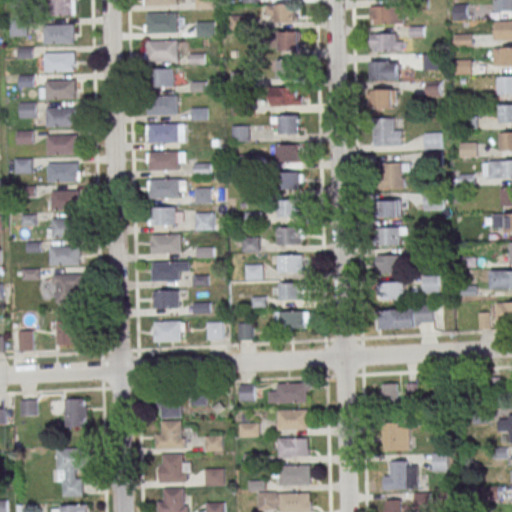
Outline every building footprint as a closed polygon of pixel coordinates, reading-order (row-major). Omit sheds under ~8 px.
[(53,0),(54,15),(76,15),(76,0),(53,0)] [(511,11),(511,0),(494,0),(495,11),(511,11)] [(277,4),(297,4),(298,21),(277,22),(277,4)] [(405,24),(405,6),(371,6),(371,24),(405,24)] [(178,13),(179,32),(149,32),(148,14),(178,13)] [(28,20),(11,20),(11,36),(28,36),(28,20)] [(511,20),(495,20),(495,40),(511,39),(511,20)] [(215,22),(197,22),(197,36),(215,36),(215,22)] [(75,24),(76,43),(46,43),(45,25),(75,24)] [(404,38),(392,38),(392,28),(371,28),(371,51),(404,51),(404,38)] [(301,45),(301,31),(281,31),(281,45),(301,45)] [(473,34),(454,34),(454,46),(473,46),(473,34)] [(179,41),(179,60),(149,60),(149,42),(179,41)] [(511,46),(495,47),(495,66),(511,65),(511,46)] [(76,53),(77,71),(46,72),(46,53),(76,53)] [(441,53),(423,53),(423,70),(441,70),(441,53)] [(473,74),(472,59),(455,59),(456,74),(473,74)] [(372,80),(399,80),(399,61),(372,61),(372,80)] [(295,78),(295,64),(279,64),(279,78),(295,78)] [(153,86),(174,86),(174,69),(153,69),(153,86)] [(511,75),(498,76),(498,94),(511,94),(511,75)] [(77,80),(78,98),(48,99),(47,80),(77,80)] [(273,105),(304,105),(304,87),(273,87),(273,105)] [(440,96),(440,87),(429,87),(429,96),(440,96)] [(399,89),(374,89),(374,108),(399,108),(399,89)] [(179,96),(180,114),(150,115),(149,97),(179,96)] [(37,102),(21,102),(21,117),(37,117),(37,102)] [(511,122),(511,103),(499,104),(499,123),(511,122)] [(47,107),(47,126),(78,126),(78,107),(47,107)] [(300,115),(301,132),(281,133),(280,116),(300,115)] [(478,128),(478,117),(461,117),(461,128),(478,128)] [(374,118),(374,146),(403,146),(403,127),(394,127),(394,118),(374,118)] [(179,123),(180,141),(149,142),(149,124),(179,123)] [(250,125),(233,125),(233,141),(250,141),(250,125)] [(500,150),(511,150),(511,131),(500,131),(500,150)] [(425,150),(443,150),(443,132),(425,132),(425,150)] [(79,135),(48,135),(48,154),(79,154),(79,135)] [(478,142),(460,142),(460,157),(478,157),(478,142)] [(276,144),(300,144),(301,161),(276,161),(276,144)] [(150,170),(180,169),(180,151),(150,151),(150,170)] [(16,158),(16,173),(32,173),(32,158),(16,158)] [(511,159),(484,160),(484,178),(511,178),(511,159)] [(48,162),(48,182),(81,181),(81,162),(48,162)] [(406,163),(384,163),(384,188),(406,188),(406,163)] [(303,189),(303,172),(281,171),(280,189),(303,189)] [(180,178),(181,198),(151,198),(150,179),(180,178)] [(501,206),(511,205),(511,187),(501,187),(501,206)] [(196,203),(212,203),(212,188),(196,188),(196,203)] [(80,190),(51,190),(51,209),(80,209),(80,190)] [(424,209),(440,209),(440,194),(424,194),(424,209)] [(278,217),(277,200),(301,199),(301,216),(278,217)] [(381,218),(402,218),(402,200),(381,200),(381,218)] [(151,224),(183,224),(183,207),(151,207),(151,224)] [(196,230),(215,230),(215,212),(196,212),(196,230)] [(493,233),(511,233),(511,213),(493,214),(493,233)] [(78,218),(48,218),(48,237),(78,237),(78,218)] [(277,227),(302,226),(302,244),(278,244),(277,227)] [(407,235),(407,227),(382,227),(382,245),(400,245),(400,235),(407,235)] [(182,233),(182,252),(153,253),(152,234),(182,233)] [(260,236),(243,236),(243,252),(260,252),(260,236)] [(511,240),(496,241),(496,259),(511,258),(511,240)] [(81,245),(51,245),(51,264),(81,264),(81,245)] [(278,255),(304,255),(304,271),(279,272),(278,255)] [(400,273),(400,255),(377,255),(377,273),(400,273)] [(153,262),(191,261),(191,271),(180,271),(180,280),(153,281),(153,262)] [(246,264),(246,279),(264,279),(264,264),(246,264)] [(511,269),(497,269),(497,289),(511,288),(511,269)] [(54,274),(54,303),(81,303),(81,274),(54,274)] [(423,293),(440,293),(440,276),(423,276),(423,293)] [(279,283),(303,282),(303,299),(279,300),(279,283)] [(405,299),(405,282),(383,282),(383,299),(405,299)] [(154,290),(179,290),(179,307),(155,308),(154,290)] [(496,320),(511,320),(511,301),(496,302),(496,320)] [(378,308),(379,329),(438,326),(436,305),(378,308)] [(309,311),(279,311),(279,328),(309,328),(309,311)] [(490,328),(490,313),(480,313),(480,328),(490,328)] [(57,344),(76,344),(76,320),(57,320),(57,344)] [(182,320),(182,341),(156,341),(155,321),(182,320)] [(208,339),(224,339),(224,321),(208,321),(208,339)] [(239,340),(254,340),(254,322),(239,322),(239,340)] [(35,350),(35,329),(13,329),(13,350),(35,350)] [(511,379),(503,380),(503,394),(511,394),(511,379)] [(277,383),(308,382),(308,402),(278,403),(277,383)] [(256,401),(256,384),(240,384),(240,401),(256,401)] [(424,404),(424,385),(382,385),(382,404),(424,404)] [(191,405),(207,405),(207,389),(191,389),(191,405)] [(87,398),(65,398),(65,427),(87,427),(87,398)] [(37,399),(21,399),(21,416),(37,416),(37,399)] [(158,418),(183,418),(183,399),(158,399),(158,418)] [(278,409),(309,408),(309,428),(278,429),(278,409)] [(499,432),(509,432),(509,443),(511,442),(511,414),(499,415),(499,432)] [(185,421),(158,421),(158,449),(185,449),(185,421)] [(259,422),(240,422),(240,436),(259,436),(259,422)] [(384,450),(411,450),(411,423),(384,423),(384,450)] [(279,437),(310,437),(311,457),(280,457),(279,437)] [(58,485),(63,485),(63,496),(84,496),(84,478),(79,478),(79,470),(89,470),(89,448),(58,448),(58,485)] [(448,453),(432,453),(432,471),(448,471),(448,453)] [(160,482),(190,482),(190,454),(160,454),(160,482)] [(386,461),(386,488),(417,489),(417,461),(386,461)] [(280,465),(311,465),(311,484),(280,485),(280,465)] [(224,484),(224,468),(206,469),(206,484),(224,484)] [(158,511),(158,501),(164,501),(164,488),(184,487),(185,506),(188,506),(188,511),(158,511)] [(280,511),(280,493),(311,492),(311,511),(280,511)] [(431,508),(431,492),(415,492),(415,508),(431,508)] [(385,511),(402,511),(402,499),(385,499),(385,511)] [(225,511),(225,502),(207,502),(206,511),(225,511)]
